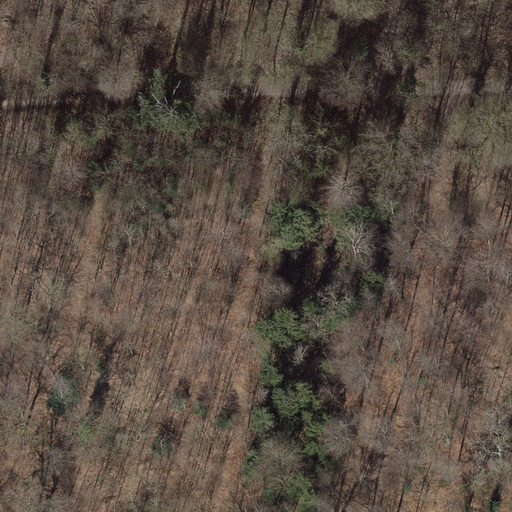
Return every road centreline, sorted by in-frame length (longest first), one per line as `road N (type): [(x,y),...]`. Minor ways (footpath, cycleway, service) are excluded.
road 1 (track): [(0,106),(511,88)]
road 2 (track): [(367,511),(430,414),(469,376)]
